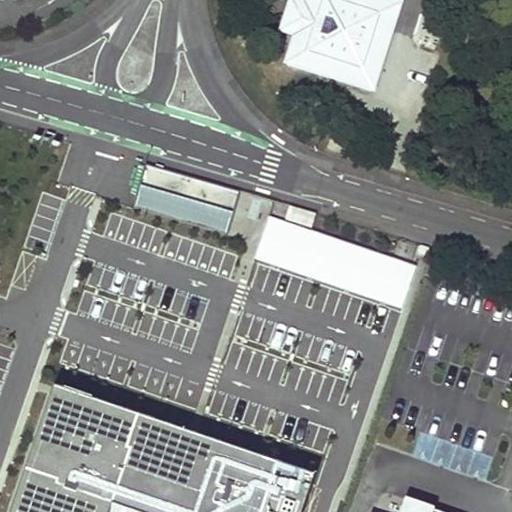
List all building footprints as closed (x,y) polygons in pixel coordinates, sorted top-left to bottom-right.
[(391,9),(363,0),(302,0),(299,11),(298,12),(286,17),(283,26),(290,38),(290,39),(280,68),(364,94),(391,9)] [(276,35),(290,39),(290,38),(283,26),(286,17),(298,12),(299,11),(285,6),(276,35)] [(144,167),(132,208),(227,236),(239,195),(144,167)] [(416,268),(269,218),(253,262),(401,312),(416,268)] [(299,511),(310,484),(50,393),(9,511),(299,511)]
